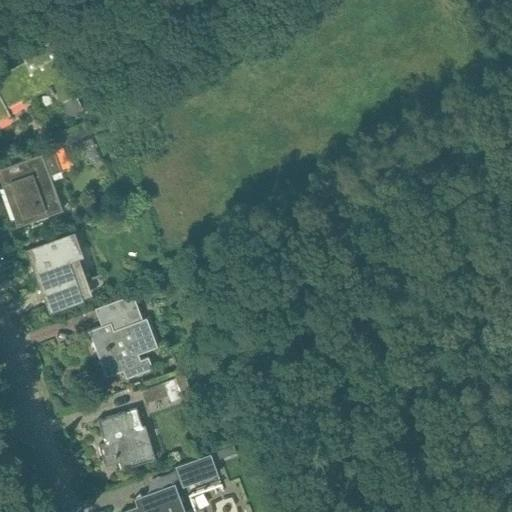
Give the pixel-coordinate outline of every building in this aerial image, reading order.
[(0,119),(9,115),(5,108),(49,85),(68,121),(84,113),(74,94),(75,94),(55,55),(59,53),(44,25),(13,41),(24,61),(0,73),(0,119)] [(73,131),(61,136),(63,143),(76,138),(73,131)] [(4,167),(0,168),(0,180),(16,226),(61,210),(48,175),(60,171),(52,150),(10,165),(9,162),(3,164),(4,167)] [(100,276),(83,228),(28,248),(51,312),(92,297),(87,281),(100,276)] [(146,317),(137,321),(127,296),(94,308),(99,320),(107,317),(112,330),(105,333),(102,325),(88,330),(104,373),(105,372),(104,369),(120,363),(125,378),(152,368),(147,356),(140,359),(137,354),(157,346),(146,317)] [(182,397),(175,378),(141,390),(145,402),(167,394),(170,401),(182,397)] [(135,408),(96,420),(104,443),(98,445),(103,464),(118,460),(121,469),(151,460),(135,408)] [(174,466),(183,491),(219,478),(210,453),(174,466)] [(120,511),(184,511),(174,483),(145,494),(147,501),(120,511)]
